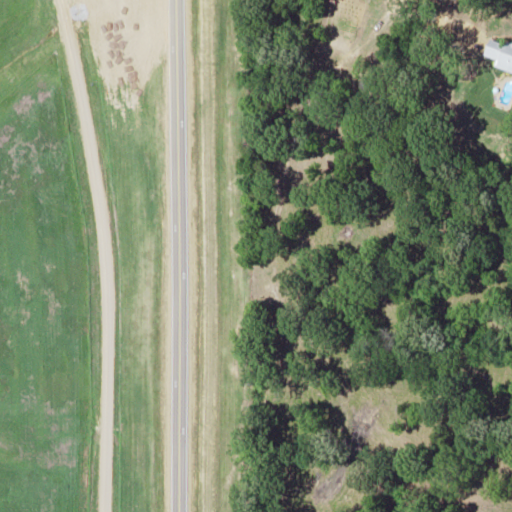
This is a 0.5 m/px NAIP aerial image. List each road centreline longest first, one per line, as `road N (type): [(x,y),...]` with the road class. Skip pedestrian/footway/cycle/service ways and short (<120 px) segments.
road 1 (residential): [(95,511),(92,154),(65,0)]
road 2 (tertiary): [(178,511),(177,0)]
